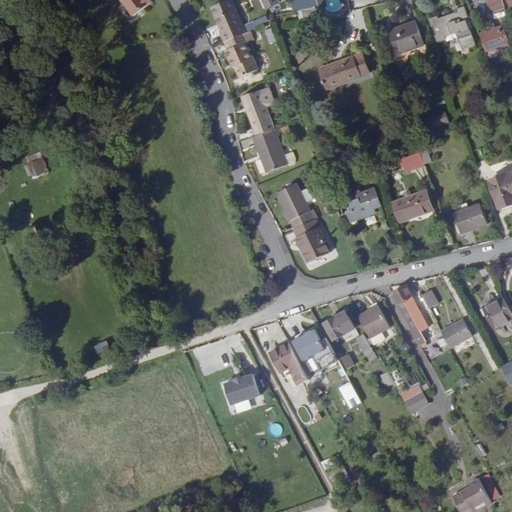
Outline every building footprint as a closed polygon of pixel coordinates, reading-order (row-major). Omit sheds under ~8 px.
[(113,0),(128,19),(147,5),(142,0),(113,0)] [(269,6),(266,0),(257,0),(262,10),(269,6)] [(287,4),(289,13),(309,9),(313,8),(311,0),(295,0),(289,1),(287,4)] [(485,0),(489,11),(502,6),(499,0),(485,0)] [(222,44),(244,34),(228,1),(210,10),(221,34),(218,36),(222,44)] [(342,5),(342,2),(313,8),(314,11),(323,17),(336,14),(342,5)] [(430,31),(433,37),(468,24),(460,3),(452,6),(453,9),(435,15),(434,13),(425,16),(428,24),(429,23),(432,30),(430,31)] [(394,53),(420,43),(412,20),(385,30),(394,53)] [(497,25),(477,32),(483,51),(504,44),(497,25)] [(252,41),(248,32),(244,34),(222,44),(226,53),(224,54),(228,63),(230,61),(234,69),(239,80),(258,72),(245,45),(252,41)] [(320,73),(327,90),(368,75),(361,58),(320,73)] [(265,109),(273,106),(267,92),(260,95),(265,109)] [(259,93),(244,99),(249,111),(247,112),(257,138),(274,131),(265,109),(260,95),(259,93)] [(446,120),(442,111),(426,117),(429,126),(446,120)] [(290,167),(285,155),(277,138),(279,137),(278,134),(277,130),(274,131),(257,138),(256,138),(259,145),(257,146),(269,174),(290,167)] [(427,150),(421,151),(424,164),(431,162),(427,150)] [(285,155),(290,167),(293,167),(296,165),(298,163),(298,160),(294,152),(285,155)] [(26,156),(30,176),(46,173),(42,153),(26,156)] [(422,167),(418,155),(399,162),(402,174),(422,167)] [(497,209),(507,206),(504,199),(511,196),(511,195),(511,172),(486,183),(497,209)] [(279,194),(297,230),(315,221),(298,185),(279,194)] [(374,208),(380,206),(374,186),(343,195),(350,222),(375,215),(374,208)] [(430,213),(424,194),(391,206),(398,224),(430,213)] [(477,210),(450,219),(457,236),(483,226),(477,210)] [(332,253),(316,221),(315,221),(297,230),(295,231),(299,239),(297,240),(309,264),(332,253)] [(31,241),(20,245),(24,257),(35,253),(31,241)] [(447,276),(443,278),(462,313),(467,311),(447,276)] [(405,286),(391,293),(420,345),(428,340),(408,303),(406,299),(409,297),(411,297),(405,286)] [(430,289),(421,293),(429,308),(438,303),(430,289)] [(494,305),(504,300),(502,297),(492,302),(494,304),(494,305)] [(494,304),(483,309),(495,330),(511,321),(511,314),(504,300),(494,305),(494,304)] [(381,306),(374,309),(386,331),(393,328),(381,306)] [(430,315),(432,314),(429,308),(420,313),(433,337),(440,333),(430,315)] [(363,316),(374,338),(386,331),(374,309),(363,316)] [(360,328),(354,315),(348,318),(346,313),(330,322),(339,339),(360,328)] [(442,332),(451,349),(474,337),(464,320),(442,332)] [(158,339),(171,334),(168,325),(155,329),(158,339)] [(327,346),(317,326),(298,336),(308,356),(327,346)] [(374,362),(381,358),(368,334),(362,337),(374,362)] [(293,364),(300,378),(308,373),(291,340),(272,349),(283,369),(293,364)] [(354,357),(347,360),(353,371),(359,368),(354,357)] [(387,371),(379,376),(387,388),(394,383),(387,371)] [(248,398),(259,396),(254,374),(222,380),(228,414),(250,410),(248,398)] [(351,409),(361,403),(349,381),(339,387),(351,409)] [(418,384),(400,394),(411,414),(429,404),(418,384)] [(267,428),(274,438),(283,431),(277,422),(267,428)] [(339,453),(323,461),(326,467),(342,459),(339,453)] [(473,487),(470,488),(483,511),(494,506),(480,479),(471,483),(473,487)] [(493,483),(488,485),(494,499),(499,497),(493,483)] [(481,511),(483,511),(470,488),(452,497),(459,511),(481,511)]
